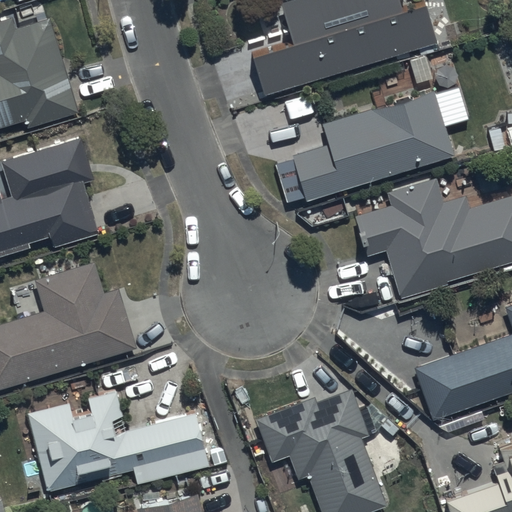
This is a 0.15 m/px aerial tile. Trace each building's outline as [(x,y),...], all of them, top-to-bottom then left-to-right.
[(263,94),(434,42),(422,4),(400,10),(396,0),(289,0),(279,3),(289,38),(249,50),(263,94)] [(0,126),(22,120),(25,128),(78,111),(48,18),(14,29),(10,17),(0,20),(0,126)] [(305,200),(452,156),(432,91),(320,125),(327,145),(291,156),(305,200)] [(98,235),(82,182),(89,179),(78,139),(0,162),(0,255),(29,247),(28,244),(49,238),(52,248),(98,235)] [(400,298),(511,262),(511,194),(469,208),(465,196),(443,203),(435,178),(386,193),(390,207),(353,219),(364,256),(385,250),(400,298)] [(0,389),(88,363),(91,371),(128,360),(126,352),(135,349),(116,288),(102,292),(93,262),(33,280),(42,312),(0,324),(0,389)] [(433,420),(511,392),(511,305),(505,308),(511,327),(511,334),(415,369),(433,420)] [(369,511),(385,506),(360,438),(368,435),(351,389),(315,402),(313,398),(254,419),(270,463),(287,456),(296,479),(307,475),(320,511),(369,511)] [(46,492),(131,470),(135,486),(208,466),(194,412),(113,434),(110,420),(121,417),(114,392),(84,400),(88,412),(71,416),(67,402),(25,414),(46,492)] [(511,511),(511,446),(499,451),(506,470),(494,475),(497,483),(445,501),(449,511),(511,511)] [(199,511),(195,493),(136,508),(137,511),(199,511)]
